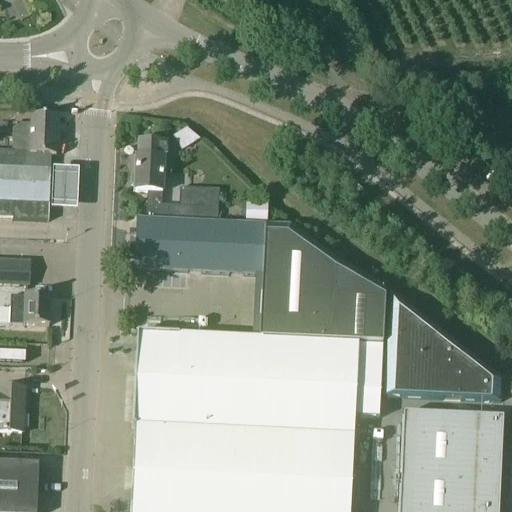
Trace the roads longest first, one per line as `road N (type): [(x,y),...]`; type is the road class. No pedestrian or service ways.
road 1 (unclassified): [(511,239),(335,104),(152,25)]
road 2 (unclassified): [(79,511),(97,100)]
